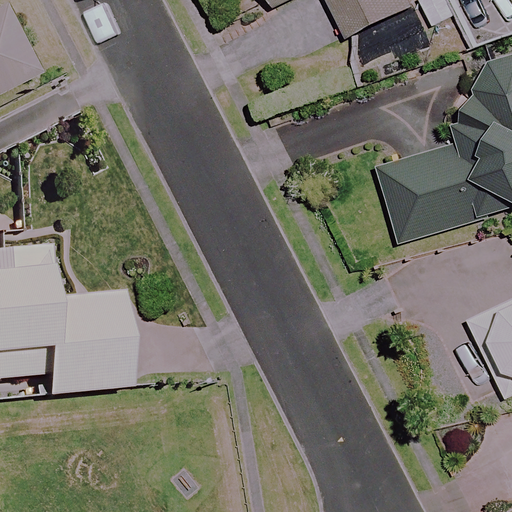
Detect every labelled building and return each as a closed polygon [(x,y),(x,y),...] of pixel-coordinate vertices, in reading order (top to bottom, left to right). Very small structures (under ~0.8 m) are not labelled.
[(409,0),(278,0),(283,8),(298,0),(332,0),(354,40),(414,8),(409,0)] [(0,95),(33,78),(0,11),(0,95)] [(511,77),(483,87),(499,135),(383,173),(407,247),(511,213),(511,77)] [(0,381),(44,378),(46,398),(129,390),(121,296),(51,302),(46,251),(0,255),(0,381)] [(511,304),(476,320),(511,398),(511,397),(511,304)]
